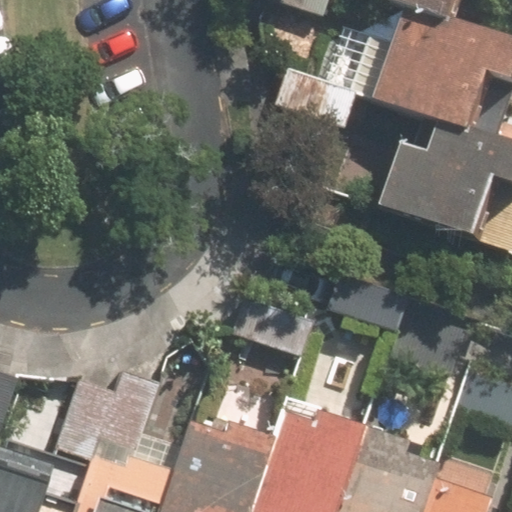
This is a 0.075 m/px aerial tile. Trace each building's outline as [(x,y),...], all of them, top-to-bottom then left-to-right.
[(375,0),(399,7),(438,19),(444,0),(375,0)] [(399,7),(368,100),(450,127),(461,131),(479,76),(507,85),(511,70),(511,43),(438,19),(399,7)] [(511,142),(477,130),(464,168),(443,161),(425,215),(511,244),(511,240),(511,142)] [(333,511),(361,429),(316,415),(313,425),(282,415),(272,446),(249,511),(333,511)] [(249,511),(272,446),(188,418),(170,473),(157,511),(249,511)] [(361,429),(333,511),(416,511),(428,478),(432,465),(401,455),(405,444),(361,429)] [(75,511),(88,475),(0,445),(0,511),(75,511)] [(157,511),(170,473),(130,460),(126,473),(92,462),(88,475),(75,511),(157,511)] [(479,511),(485,497),(428,478),(416,511),(479,511)]
